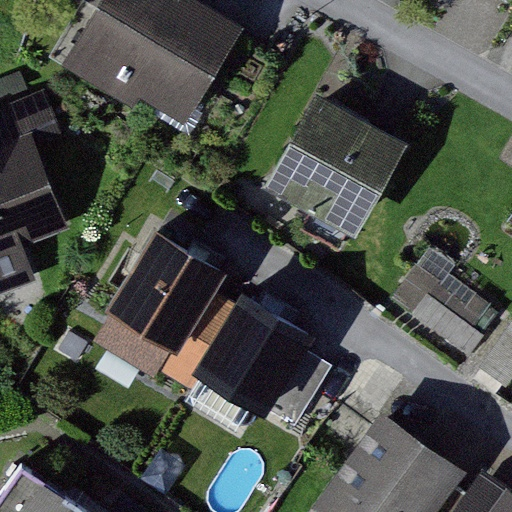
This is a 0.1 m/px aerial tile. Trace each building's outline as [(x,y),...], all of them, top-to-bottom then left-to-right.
[(240,29),(190,0),(102,0),(64,64),(180,132),(240,29)] [(409,144),(312,91),(254,198),(351,251),(409,144)] [(0,251),(67,224),(18,104),(0,111),(0,251)] [(227,276),(156,233),(106,314),(177,357),(227,276)] [(420,258),(392,297),(470,351),(498,312),(420,258)] [(309,337),(245,299),(195,382),(260,420),(309,337)] [(504,382),(511,370),(511,330),(507,327),(480,366),(504,382)] [(437,511),(464,475),(380,417),(312,511),(437,511)] [(82,511),(17,468),(0,492),(0,511),(82,511)] [(511,511),(511,497),(481,476),(455,511),(511,511)]
